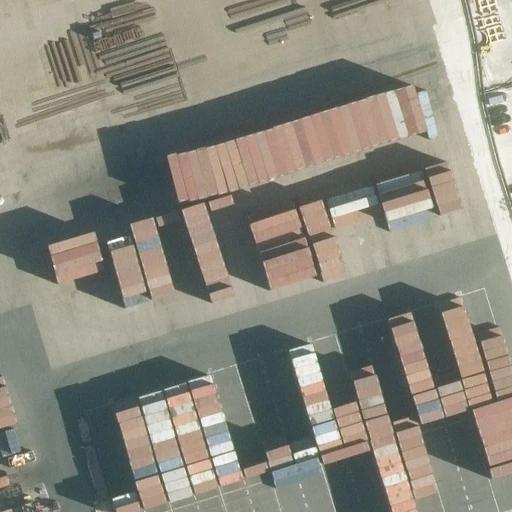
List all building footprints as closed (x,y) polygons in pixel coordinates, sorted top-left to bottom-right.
[(439,284),(439,302),(449,302),(448,284),(439,284)] [(408,354),(367,368),(380,405),(398,399),(393,384),(404,380),(409,397),(421,393),(408,354)] [(16,411),(0,416),(0,471),(22,465),(16,447),(24,445),(21,433),(20,433),(17,423),(19,422),(16,411)] [(489,445),(450,453),(453,472),(493,463),(489,445)] [(463,511),(498,511),(511,508),(511,487),(461,503),(463,511)]
